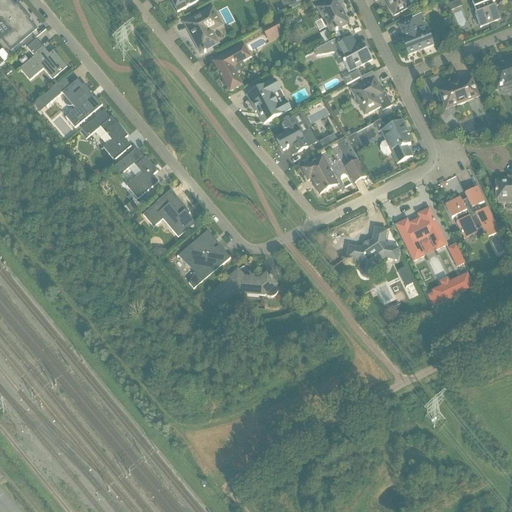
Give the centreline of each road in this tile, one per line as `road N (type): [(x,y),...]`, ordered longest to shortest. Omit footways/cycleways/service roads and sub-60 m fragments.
road 1 (residential): [(318,222),(261,251),(241,246),(34,0)]
road 2 (track): [(0,249),(216,511)]
road 3 (residential): [(318,222),(132,0)]
road 4 (residential): [(434,165),(318,222)]
road 5 (residential): [(399,79),(511,34)]
